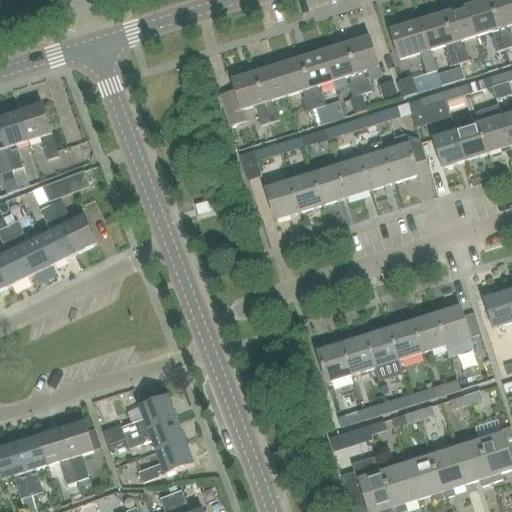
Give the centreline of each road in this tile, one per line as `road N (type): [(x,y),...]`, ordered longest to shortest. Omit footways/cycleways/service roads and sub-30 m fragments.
road 1 (residential): [(198,325),(511,221)]
road 2 (residential): [(168,246),(94,41)]
road 3 (residential): [(0,416),(208,353)]
road 4 (residential): [(0,330),(168,246)]
road 5 (residential): [(268,511),(208,353)]
road 6 (tertiary): [(94,41),(229,0)]
